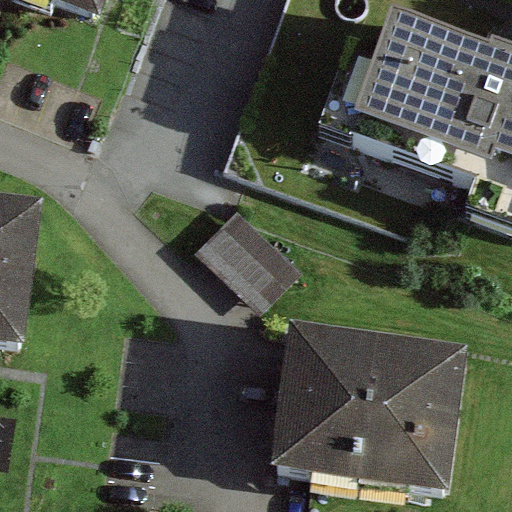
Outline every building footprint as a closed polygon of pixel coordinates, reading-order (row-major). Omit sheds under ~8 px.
[(102,0),(38,0),(96,19),(102,0)] [(511,69),(392,27),(355,132),(491,180),(495,168),(511,174),(511,69)] [(303,279),(236,216),(198,257),(265,320),(303,279)] [(29,224),(0,220),(0,348),(13,350),(29,224)] [(451,371),(297,352),(282,476),(436,495),(451,371)]
